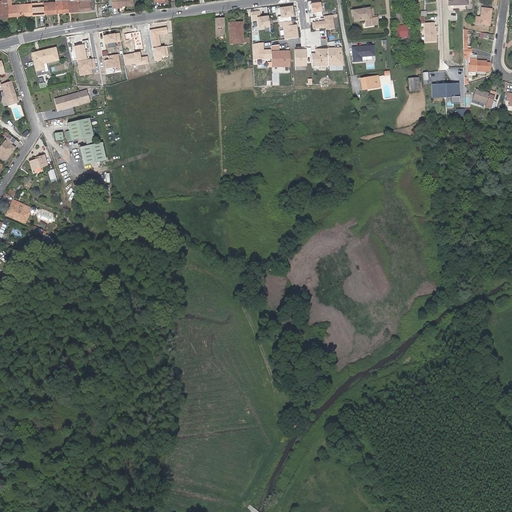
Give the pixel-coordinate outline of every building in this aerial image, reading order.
[(6,0),(8,17),(20,16),(19,5),(11,6),(11,0),(6,0)] [(55,0),(55,2),(56,13),(57,13),(68,13),(66,0),(55,0)] [(78,0),(77,0),(66,0),(68,13),(79,12),(78,0)] [(77,0),(78,0),(79,12),(90,11),(90,7),(94,7),(93,0),(77,0)] [(56,13),(55,2),(43,3),(44,14),(56,13)] [(322,12),(320,2),(311,4),(312,13),(322,12)] [(44,14),(43,3),(31,4),(32,15),(44,14)] [(19,5),(20,16),(32,15),(31,4),(19,5)] [(293,6),(280,8),(281,16),(277,17),(279,24),(291,22),(291,16),(294,16),(293,6)] [(352,11),(354,22),(365,20),(366,27),(378,25),(377,18),(374,19),(370,19),(369,11),(369,8),(352,11)] [(395,27),(406,27),(406,17),(402,17),(402,8),(396,8),(395,27)] [(473,16),(472,23),(489,25),(491,9),(481,8),(480,17),(476,16),(473,16)] [(261,10),(250,11),(251,20),(259,20),(260,29),(271,28),(270,16),(261,16),(261,10)] [(325,21),(312,22),(314,32),(335,29),(333,15),(324,16),(325,21)] [(215,19),(216,34),(223,34),(223,19),(215,19)] [(291,22),(279,24),(279,28),(282,27),(284,40),(299,38),(298,25),(292,25),(291,22)] [(242,43),(241,23),(229,23),(230,44),(242,43)] [(436,23),(424,23),(426,43),(437,42),(436,23)] [(167,27),(149,30),(152,48),(160,47),(159,36),(168,34),(167,27)] [(407,44),(406,27),(395,27),(395,33),(394,33),(394,34),(396,34),(396,44),(407,44)] [(140,31),(125,34),(126,40),(133,39),(135,51),(143,50),(140,31)] [(119,33),(103,36),(104,45),(121,42),(119,33)] [(84,47),(74,49),(80,77),(92,75),(92,71),(97,70),(95,60),(88,62),(87,56),(94,55),(91,40),(83,42),(84,47)] [(263,43),(252,44),(252,60),(271,59),(271,50),(263,50),(263,43)] [(280,45),(271,46),(271,50),(271,59),(271,68),(291,68),(291,51),(280,51),(280,45)] [(375,45),(352,47),(354,62),(363,61),(363,57),(376,56),(375,45)] [(160,47),(152,48),(154,62),(161,61),(161,57),(168,55),(167,46),(160,47)] [(54,49),(31,55),(35,72),(43,70),(42,65),(57,61),(54,49)] [(316,53),(311,54),(312,67),(329,67),(328,49),(315,50),(316,53)] [(341,49),(328,49),(329,67),(344,66),(341,49)] [(307,50),(295,50),(295,67),(307,67),(307,50)] [(141,52),(124,55),(126,67),(137,65),(137,68),(150,66),(149,57),(142,58),(141,52)] [(109,61),(105,62),(107,72),(115,70),(116,74),(122,73),(119,54),(108,56),(109,61)] [(470,60),(469,67),(469,71),(486,72),(486,62),(475,61),(476,56),(469,55),(468,59),(470,60)] [(376,75),(373,76),(375,85),(366,87),(366,89),(378,86),(376,75)] [(373,76),(359,78),(361,90),(366,89),(366,87),(375,85),(373,76)] [(407,77),(409,90),(419,88),(417,76),(407,77)] [(16,101),(11,82),(1,84),(5,97),(6,96),(7,99),(9,99),(10,102),(16,101)] [(445,95),(445,82),(431,82),(431,96),(441,95),(445,95)] [(445,95),(445,100),(459,100),(458,82),(445,82),(445,95)] [(490,91),(489,94),(483,92),(482,93),(478,91),(479,90),(475,89),(471,99),(485,104),(484,107),(490,110),(495,93),(490,91)] [(58,111),(90,102),(87,90),(55,99),(58,111)] [(456,116),(465,116),(465,108),(456,108),(456,116)] [(89,136),(85,118),(67,123),(71,140),(85,136),(87,145),(80,146),(85,163),(103,159),(99,142),(92,144),(89,136)] [(54,133),(56,141),(64,139),(62,131),(54,133)] [(13,143),(16,140),(9,135),(6,138),(6,139),(8,139),(6,141),(5,140),(0,147),(0,156),(1,157),(1,158),(3,160),(7,160),(15,148),(11,145),(12,143),(13,143)] [(43,155),(35,157),(36,159),(29,161),(32,170),(47,165),(43,155)] [(23,205),(13,200),(11,205),(6,214),(27,223),(32,211),(32,212),(33,212),(34,211),(35,211),(35,210),(36,209),(36,208),(36,207),(35,207),(35,206),(34,206),(33,205),(32,206),(31,206),(30,207),(30,208),(23,205)] [(51,244),(54,239),(47,235),(43,240),(51,244)]
